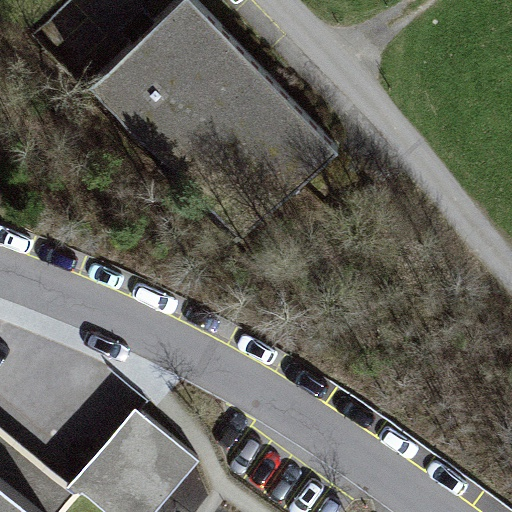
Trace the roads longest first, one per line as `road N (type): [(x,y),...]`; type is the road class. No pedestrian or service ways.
road 1 (residential): [(442,511),(224,363),(0,275)]
road 2 (unclassified): [(286,0),(490,266),(511,284)]
